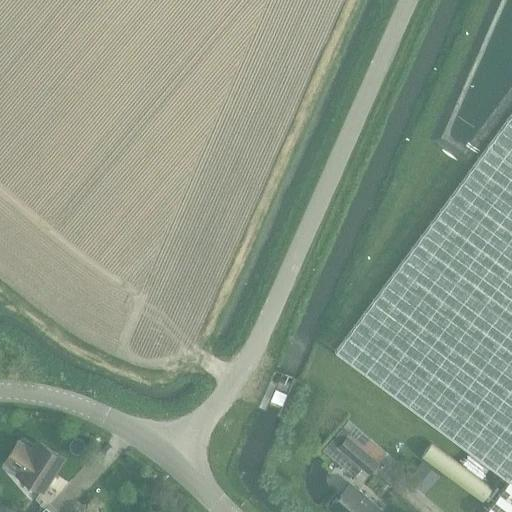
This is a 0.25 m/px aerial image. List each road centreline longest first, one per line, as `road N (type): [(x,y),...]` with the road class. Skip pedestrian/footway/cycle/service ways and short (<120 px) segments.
road 1 (unclassified): [(169,457),(238,376),(408,0)]
road 2 (unclassified): [(169,457),(63,399),(0,392)]
